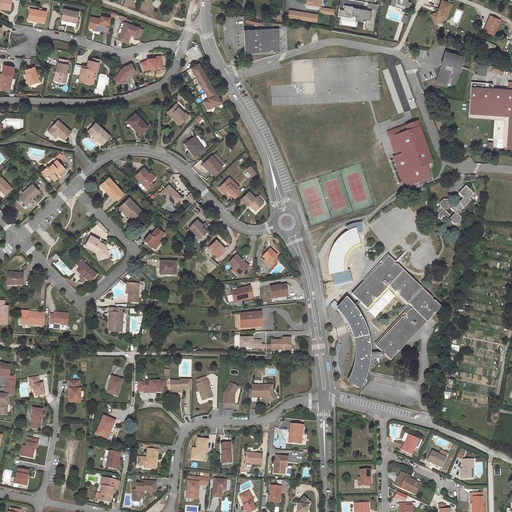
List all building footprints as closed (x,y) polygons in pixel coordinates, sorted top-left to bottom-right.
[(0,0),(0,5),(1,6),(0,8),(10,10),(11,0),(0,0)] [(407,1),(407,0),(391,0),(391,2),(405,6),(405,7),(405,8),(410,9),(412,3),(407,1)] [(446,18),(452,4),(442,0),(438,11),(439,11),(438,13),(436,12),(431,14),(434,19),(436,18),(437,18),(439,22),(446,18)] [(405,6),(391,2),(390,5),(405,10),(405,8),(405,7),(405,6)] [(342,10),(347,11),(346,14),(351,15),(357,16),(357,20),(363,21),(363,20),(366,20),(365,29),(373,30),(376,12),(377,12),(378,5),(367,3),(366,10),(352,8),(352,7),(343,5),(342,10)] [(218,15),(218,7),(210,6),(210,14),(218,15)] [(46,12),(30,9),(28,19),(37,20),(36,21),(45,23),(46,12)] [(78,12),(64,10),(62,20),(76,23),(78,12)] [(289,10),(288,17),(317,21),(318,15),(289,10)] [(500,20),(490,16),(484,30),(494,35),(500,20)] [(88,28),(93,29),(97,29),(97,31),(107,33),(110,18),(101,17),(100,19),(90,17),(88,28)] [(130,25),(125,23),(118,40),(126,43),(129,34),(130,33),(131,34),(137,36),(140,28),(130,25)] [(278,29),(244,30),(245,53),(275,51),(275,44),(272,44),(272,40),(279,40),(278,29)] [(494,49),(496,44),(477,36),(475,41),(494,49)] [(461,56),(445,52),(442,64),(443,64),(442,67),(441,67),(436,81),(446,84),(448,77),(454,78),(453,82),(456,83),(464,57),(461,56)] [(19,69),(21,59),(15,58),(13,67),(3,65),(2,74),(0,82),(0,90),(9,91),(14,68),(19,69)] [(92,62),(88,61),(87,67),(86,69),(81,68),(80,75),(80,76),(85,77),(84,83),(93,84),(94,79),(91,78),(92,71),(97,71),(98,71),(99,63),(98,63),(92,62)] [(67,65),(59,63),(58,63),(56,71),(59,72),(57,81),(66,83),(68,73),(66,73),(68,65),(67,65)] [(135,73),(131,63),(124,67),(124,68),(122,69),(121,71),(120,71),(115,79),(120,83),(123,82),(126,76),(128,75),(128,76),(135,73)] [(221,103),(198,64),(190,68),(208,99),(204,101),(208,109),(216,105),(216,106),(221,103)] [(81,68),(82,66),(75,65),(73,74),(80,75),(81,68)] [(477,75),(485,75),(486,66),(478,65),(477,75)] [(25,71),(26,74),(29,81),(30,85),(39,82),(34,67),(25,71)] [(492,83),(471,82),(469,112),(511,114),(508,149),(511,149),(511,90),(492,89),(492,83)] [(167,112),(172,117),(173,116),(177,120),(176,121),(180,124),(188,116),(185,112),(184,113),(175,104),(167,112)] [(135,113),(127,120),(133,126),(133,127),(140,135),(148,127),(135,113)] [(70,132),(58,120),(48,130),(56,137),(58,134),(64,139),(70,132)] [(407,184),(410,185),(431,177),(426,165),(432,163),(417,121),(393,130),(392,132),(389,133),(390,136),(389,138),(396,156),(393,157),(402,181),(404,182),(405,185),(407,184)] [(88,131),(98,140),(99,139),(103,143),(110,136),(96,123),(88,131)] [(203,149),(194,136),(185,143),(194,156),(203,149)] [(215,154),(212,156),(221,166),(224,164),(215,154)] [(221,166),(212,156),(211,156),(203,163),(208,168),(207,169),(213,175),(222,167),(221,166)] [(56,160),(48,168),(47,167),(43,170),(47,175),(48,174),(54,181),(58,178),(56,175),(58,174),(57,173),(58,172),(63,167),(56,160)] [(250,165),(244,169),(249,178),(255,174),(250,165)] [(149,173),(143,167),(134,176),(146,188),(151,184),(151,181),(154,178),(149,173)] [(0,177),(0,188),(6,194),(12,188),(1,176),(0,177)] [(108,177),(101,183),(108,191),(106,192),(113,199),(115,197),(118,200),(125,194),(108,177)] [(235,199),(241,192),(240,190),(238,189),(239,187),(229,177),(218,187),(224,193),(227,191),(228,190),(232,194),(231,195),(235,199)] [(99,185),(106,192),(108,191),(101,183),(99,185)] [(39,191),(32,184),(22,193),(23,194),(19,197),(26,204),(32,200),(31,199),(30,198),(32,196),(33,197),(39,191)] [(181,198),(168,184),(160,193),(167,200),(168,198),(175,204),(181,198)] [(455,213),(449,219),(454,224),(457,224),(460,221),(460,217),(462,216),(462,212),(461,211),(471,200),(469,198),(473,194),(465,186),(458,193),(463,198),(458,203),(455,203),(450,208),(455,213)] [(248,206),(249,205),(250,204),(252,205),(251,206),(255,211),(263,202),(257,196),(255,198),(249,191),(241,199),(248,206)] [(190,203),(195,199),(189,193),(185,197),(190,203)] [(141,211),(128,197),(118,207),(126,215),(127,213),(132,219),(141,211)] [(450,216),(445,211),(451,204),(446,199),(443,200),(439,203),(439,206),(438,208),(438,211),(439,213),(438,214),(438,218),(441,221),(445,221),(450,216)] [(406,206),(416,224),(425,219),(414,200),(406,206)] [(202,224),(197,219),(188,227),(200,239),(206,232),(200,227),(201,225),(202,224)] [(349,234),(355,232),(354,228),(353,224),(346,227),(348,231),(349,234)] [(156,227),(152,232),(151,234),(149,233),(144,240),(152,246),(157,239),(158,240),(164,233),(156,227)] [(361,241),(363,240),(361,238),(361,236),(360,232),(361,227),(358,228),(356,229),(354,228),(355,232),(349,234),(348,231),(344,234),(342,235),(341,237),(340,238),(337,240),(335,243),(332,246),(331,250),(331,251),(329,252),(329,255),(329,257),(328,259),(328,262),(328,263),(328,265),(327,266),(329,271),(328,274),(330,277),(331,278),(331,280),(334,277),(337,276),(340,275),(343,275),(341,266),(341,263),(343,261),(342,260),(342,258),(342,256),(344,254),(346,254),(346,252),(346,251),(346,250),(347,249),(349,247),(352,247),(352,246),(352,245),(354,244),(355,243),(356,242),(358,243),(359,243),(361,241)] [(90,235),(84,246),(97,252),(98,257),(105,255),(104,251),(107,250),(105,245),(100,242),(100,244),(98,243),(99,240),(90,235)] [(160,242),(158,240),(157,239),(152,246),(155,248),(160,242)] [(225,249),(216,240),(208,247),(218,257),(225,249)] [(277,256),(269,249),(263,256),(266,260),(265,261),(271,267),(278,259),(277,259),(276,260),(274,258),(277,256)] [(109,256),(107,250),(104,251),(105,255),(98,257),(99,260),(109,256)] [(228,263),(235,269),(241,275),(248,267),(236,255),(228,263)] [(410,309),(403,318),(376,345),(382,351),(381,352),(380,352),(380,355),(383,355),(384,353),(390,359),(440,307),(388,257),(382,263),(352,295),(366,308),(388,285),(390,287),(396,291),(398,294),(409,304),(412,308),(410,309)] [(176,262),(160,261),(159,272),(169,273),(169,274),(175,274),(176,262)] [(97,274),(83,262),(76,271),(81,275),(84,278),(90,283),(97,274)] [(22,273),(14,273),(14,275),(7,275),(7,284),(22,285),(22,273)] [(142,284),(129,283),(128,293),(128,302),(138,302),(138,297),(141,297),(142,284)] [(285,284),(269,286),(270,298),(286,296),(285,284)] [(249,286),(230,290),(232,300),(239,299),(239,300),(251,298),(249,286)] [(358,305),(351,298),(350,300),(347,297),(342,303),(342,304),(340,306),(339,307),(351,323),(356,335),(357,342),(357,357),(355,368),(351,378),(364,385),(369,373),(372,357),(373,346),(370,329),(366,319),(358,305)] [(126,308),(116,307),(114,307),(114,308),(114,313),(109,313),(108,331),(125,331),(126,319),(122,318),(122,313),(126,313),(126,308)] [(44,316),(44,312),(29,312),(29,315),(21,314),(20,324),(44,326),(44,324),(44,316)] [(54,314),(50,314),(49,323),(53,323),(53,324),(67,324),(68,313),(57,312),(57,314),(54,314)] [(240,313),(241,328),(261,326),(260,312),(240,313)] [(252,336),(239,336),(239,346),(251,346),(251,347),(261,347),(261,343),(261,339),(252,339),(252,336)] [(282,339),(271,339),(271,343),(271,347),(271,348),(290,348),(290,339),(282,339)] [(0,362),(0,374),(8,376),(10,365),(2,364),(2,363),(0,362)] [(38,377),(28,378),(29,385),(32,385),(32,389),(33,393),(34,393),(35,396),(43,395),(42,383),(39,384),(38,377)] [(111,377),(109,383),(110,383),(107,393),(117,396),(122,380),(111,377)] [(14,389),(15,381),(6,380),(5,388),(14,389)] [(191,389),(191,380),(179,380),(179,381),(170,381),(170,386),(171,386),(171,396),(177,396),(178,391),(180,391),(181,389),(185,389),(191,389)] [(78,382),(68,381),(68,389),(69,389),(69,402),(79,402),(80,389),(78,389),(78,382)] [(163,392),(163,381),(144,381),(144,392),(148,392),(148,391),(155,391),(163,392)] [(207,381),(196,385),(202,401),(212,397),(208,385),(209,385),(207,381)] [(223,393),(223,403),(232,404),(232,394),(236,387),(229,383),(223,393)] [(262,385),(251,385),(251,396),(256,396),(256,397),(263,397),(268,393),(272,399),(275,397),(271,391),(271,385),(262,384),(262,385)] [(1,393),(0,393),(0,413),(7,414),(7,404),(8,404),(8,394),(4,394),(1,393)] [(268,393),(263,397),(267,403),(272,399),(268,393)] [(42,409),(32,408),(29,428),(39,429),(41,417),(41,413),(42,409)] [(95,433),(107,438),(112,428),(113,428),(116,421),(103,415),(95,433)] [(303,425),(291,424),(290,433),(292,433),(291,443),(301,444),(303,425)] [(116,429),(113,428),(112,428),(107,438),(111,440),(116,429)] [(418,439),(409,435),(405,433),(401,440),(405,442),(401,450),(411,454),(415,446),(418,447),(422,439),(419,438),(418,439)] [(27,438),(25,446),(24,451),(21,450),(20,456),(30,458),(31,452),(32,449),(33,444),(37,445),(38,440),(27,438)] [(206,440),(197,439),(196,449),(192,449),(191,459),(201,460),(202,451),(204,451),(205,451),(206,440)] [(230,443),(221,444),(222,456),(221,456),(222,463),(228,463),(228,461),(231,461),(231,455),(230,455),(230,451),(231,451),(230,443)] [(155,459),(157,459),(157,450),(148,450),(146,450),(146,458),(138,458),(137,465),(145,466),(145,468),(150,469),(150,465),(155,465),(155,462),(153,461),(153,459),(155,459)] [(120,452),(108,451),(106,467),(115,469),(116,460),(118,460),(120,452)] [(446,457),(431,451),(427,459),(433,462),(433,463),(442,467),(446,457)] [(261,464),(262,454),(246,452),(245,463),(261,464)] [(276,456),(275,464),(275,465),(275,467),(275,466),(274,473),(284,474),(285,467),(287,467),(288,457),(276,456)] [(473,459),(461,459),(462,468),(462,471),(460,471),(461,479),(471,478),(470,470),(470,468),(473,468),(473,459)] [(17,469),(15,478),(17,479),(16,484),(25,486),(28,471),(17,469)] [(370,470),(360,470),(360,477),(358,478),(358,486),(364,486),(364,484),(370,484),(370,480),(369,479),(369,478),(370,478),(370,470)] [(410,477),(401,472),(396,483),(401,486),(400,487),(415,494),(419,484),(409,479),(410,477)] [(118,490),(120,481),(101,478),(100,486),(101,487),(99,500),(109,502),(110,495),(113,496),(114,489),(118,490)] [(199,488),(203,488),(203,478),(188,478),(187,492),(189,492),(188,498),(198,499),(198,492),(197,492),(197,488),(199,488)] [(225,480),(213,480),(212,497),(220,498),(221,490),(221,488),(225,488),(225,480)] [(155,492),(156,482),(144,481),(143,484),(141,483),(137,483),(137,489),(134,488),(133,498),(134,500),(138,501),(141,498),(144,499),(145,491),(155,492)] [(281,486),(271,485),(270,496),(269,496),(268,502),(280,503),(281,486)] [(247,492),(240,496),(243,503),(244,502),(245,504),(244,505),(243,505),(246,511),(250,511),(256,510),(251,501),(252,501),(247,492)] [(481,493),(470,493),(470,501),(473,501),(473,511),(483,511),(483,507),(482,507),(481,493)] [(299,501),(296,511),(306,511),(308,505),(310,502),(303,496),(299,501)] [(367,502),(354,503),(354,511),(368,511),(368,509),(367,509),(367,502)] [(411,511),(412,503),(399,504),(399,511),(411,511)]
